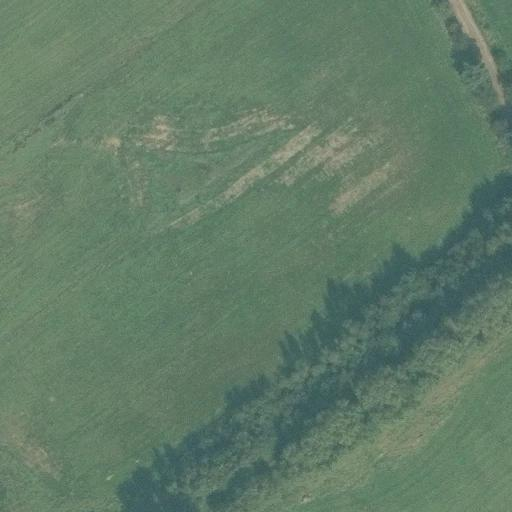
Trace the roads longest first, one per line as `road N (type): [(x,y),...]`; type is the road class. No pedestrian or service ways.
road 1 (track): [(212,511),(511,285)]
road 2 (track): [(452,0),(511,116)]
